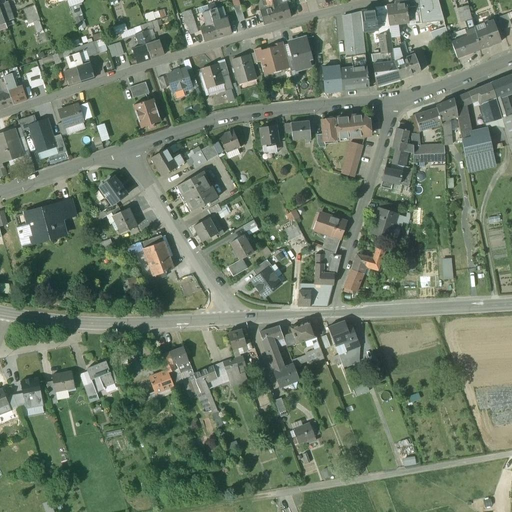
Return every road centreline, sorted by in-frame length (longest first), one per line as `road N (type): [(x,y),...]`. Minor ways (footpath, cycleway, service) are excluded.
road 1 (residential): [(376,0),(0,115)]
road 2 (residential): [(395,101),(211,124),(126,151)]
road 3 (tertiary): [(0,314),(79,324),(235,320)]
road 4 (residential): [(333,313),(395,101)]
road 5 (residential): [(126,151),(235,320)]
road 6 (tertiary): [(333,313),(511,305)]
road 7 (residential): [(0,194),(126,151)]
road 8 (residential): [(511,62),(395,101)]
